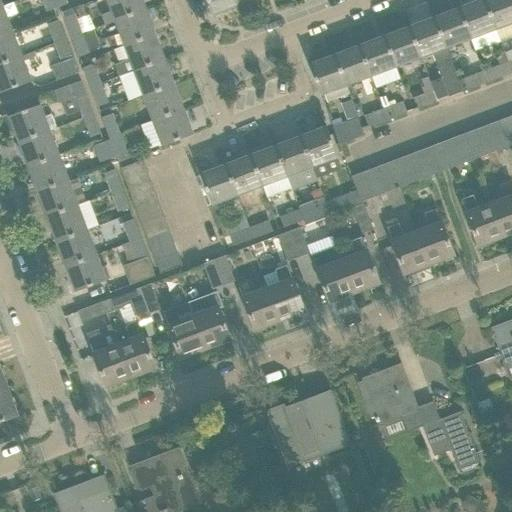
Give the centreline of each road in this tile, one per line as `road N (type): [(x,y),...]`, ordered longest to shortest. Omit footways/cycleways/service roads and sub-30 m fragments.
road 1 (unclassified): [(72,438),(511,274)]
road 2 (residential): [(282,34),(304,96),(226,124),(203,62)]
road 3 (residential): [(72,438),(0,251)]
